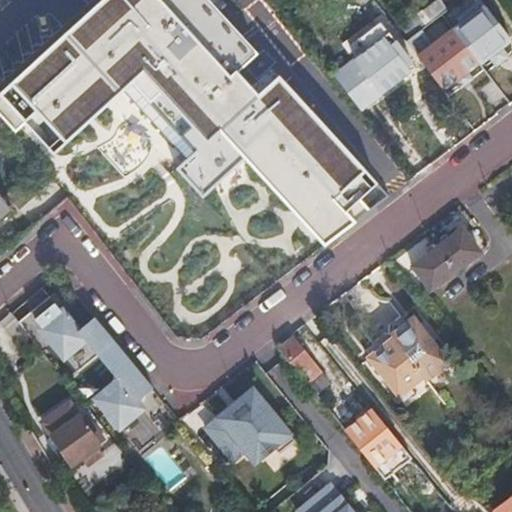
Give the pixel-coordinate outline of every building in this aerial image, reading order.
[(245,159),(324,246),(388,197),(278,76),(258,94),(238,73),(258,54),(208,0),(97,0),(0,84),(0,117),(9,128),(18,120),(46,152),(119,90),(185,161),(176,170),(202,199),(245,159)] [(417,59),(442,90),(477,64),(478,64),(509,40),(484,8),(459,28),(417,59)] [(417,59),(459,28),(447,12),(406,43),(417,59)] [(333,76),(360,111),(410,72),(401,61),(406,58),(388,34),(333,76)] [(0,205),(7,213),(11,210),(0,197),(0,205)] [(478,252),(459,229),(413,266),(428,288),(478,252)] [(0,328),(15,348),(31,337),(11,313),(0,322),(0,328)] [(151,390),(92,319),(76,333),(60,314),(40,330),(63,357),(83,341),(118,383),(97,400),(119,427),(140,409),(135,404),(151,390)] [(449,363),(412,315),(388,334),(391,337),(366,357),(398,398),(423,378),(425,381),(449,363)] [(305,385),(314,395),(327,386),(293,339),(288,343),(281,349),(308,383),(305,385)] [(250,390),(202,429),(230,463),(242,453),(246,458),(259,459),(272,449),(276,455),(292,442),(250,390)] [(386,453),(398,443),(368,407),(341,428),(371,465),(386,453)] [(72,464),(105,442),(93,427),(87,431),(71,408),(57,418),(64,429),(52,437),(72,464)] [(371,465),(381,478),(395,465),(386,453),(371,465)] [(350,511),(328,484),(294,511),(350,511)] [(511,511),(511,493),(491,510),(492,511),(511,511)]
